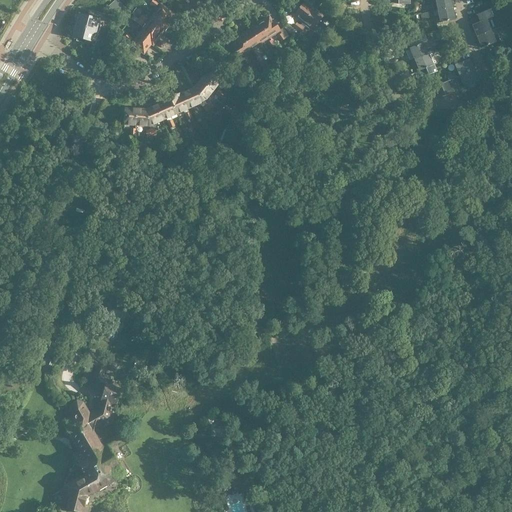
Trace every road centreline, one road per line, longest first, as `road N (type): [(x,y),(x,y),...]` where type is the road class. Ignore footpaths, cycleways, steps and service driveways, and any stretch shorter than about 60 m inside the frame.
road 1 (residential): [(365,0),(384,85),(404,103),(444,107),(474,105),(485,90),(459,0)]
road 2 (residential): [(36,37),(100,87),(113,87),(174,60),(257,0)]
